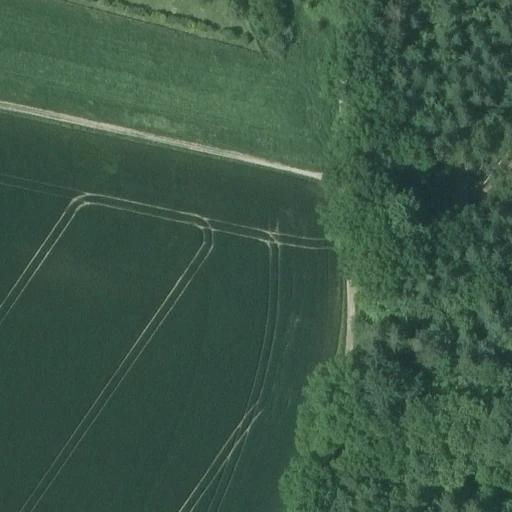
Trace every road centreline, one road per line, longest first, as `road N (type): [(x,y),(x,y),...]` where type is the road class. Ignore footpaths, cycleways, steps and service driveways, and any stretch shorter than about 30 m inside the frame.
road 1 (track): [(313,511),(354,360),(350,0)]
road 2 (track): [(0,118),(353,211)]
